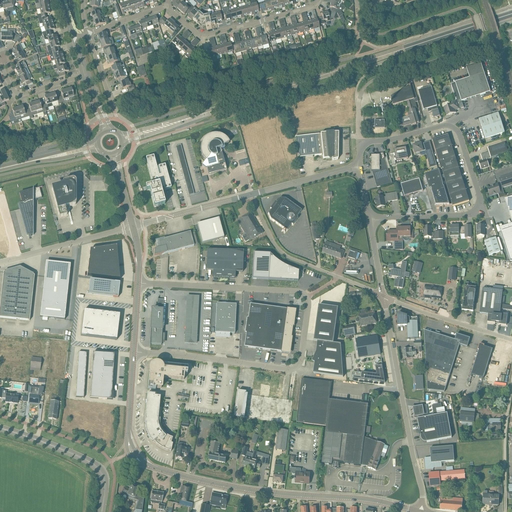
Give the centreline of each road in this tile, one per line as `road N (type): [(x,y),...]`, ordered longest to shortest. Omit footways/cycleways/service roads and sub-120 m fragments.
road 1 (residential): [(138,284),(294,291),(309,303),(293,369),(133,353)]
road 2 (secondary): [(159,127),(511,14)]
road 3 (residential): [(358,141),(365,85),(482,38),(468,7),(372,33),(356,18),(356,0)]
road 4 (residential): [(372,216),(476,211),(482,199),(462,133),(451,124),(358,141)]
road 5 (tertiary): [(412,511),(229,487),(142,462)]
road 6 (residential): [(133,226),(359,164)]
road 7 (residential): [(426,511),(384,297)]
road 8 (residential): [(317,0),(204,35),(166,5)]
road 9 (residential): [(384,297),(284,254),(256,204)]
road 10 (secondary): [(0,428),(98,467),(101,511)]
road 11 (residential): [(0,262),(133,226)]
road 12 (residential): [(511,340),(384,297)]
